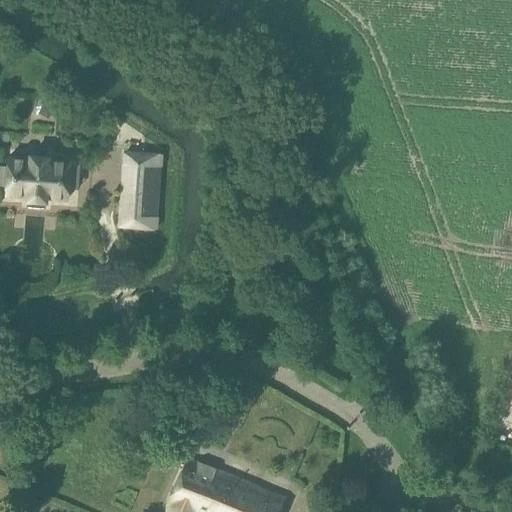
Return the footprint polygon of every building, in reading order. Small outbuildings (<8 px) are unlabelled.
[(162,156),(126,153),(120,227),(156,230),(162,156)] [(29,159),(9,157),(6,195),(27,197),(27,201),(46,202),(46,198),(68,200),(70,173),(77,173),(77,164),(71,163),(71,162),(51,161),(50,159),(50,157),(31,156),(31,158),(29,159)] [(37,231),(37,215),(26,214),(26,231),(37,231)] [(188,458),(183,469),(181,470),(170,494),(170,495),(167,503),(168,505),(166,511),(169,511),(277,511),(283,498),(188,458)] [(124,500),(131,488),(120,482),(113,494),(124,500)]
